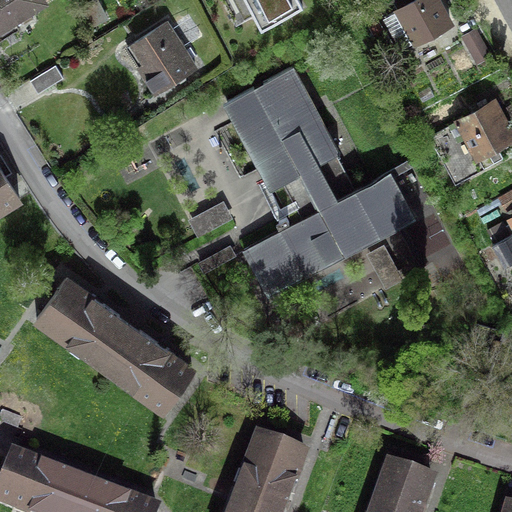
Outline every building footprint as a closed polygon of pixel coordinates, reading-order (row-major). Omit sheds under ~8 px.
[(0,0),(0,35),(36,19),(26,0),(0,0)] [(225,0),(247,40),(303,10),(298,0),(225,0)] [(426,36),(408,2),(377,18),(396,52),(426,36)] [(154,100),(190,70),(157,29),(120,59),(154,100)] [(332,146),(285,56),(214,93),(261,183),(293,167),(309,199),(235,237),(260,285),(416,204),(391,155),(330,186),(314,155),(332,146)] [(451,182),(511,144),(511,143),(486,102),(425,141),(451,182)] [(0,218),(19,207),(0,176),(0,218)] [(511,219),(503,226),(511,238),(511,219)] [(193,374),(64,284),(32,330),(161,420),(193,374)] [(285,511),(306,458),(253,439),(225,511),(285,511)] [(10,453),(0,478),(0,511),(160,511),(161,511),(10,453)] [(420,511),(432,479),(389,464),(372,511),(420,511)]
